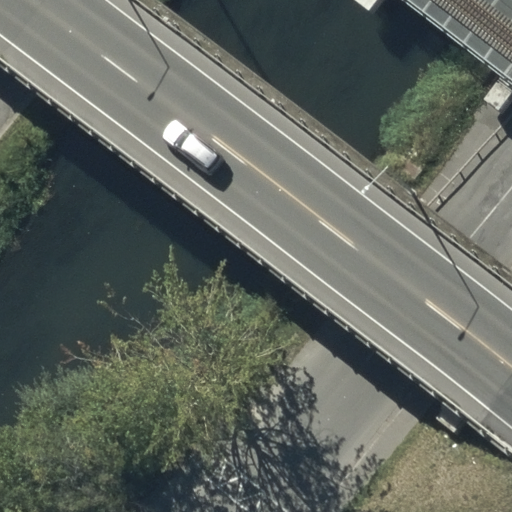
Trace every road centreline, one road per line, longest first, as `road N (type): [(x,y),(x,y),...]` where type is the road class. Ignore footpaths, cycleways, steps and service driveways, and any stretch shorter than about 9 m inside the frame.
road 1 (trunk): [(511,370),(26,0)]
road 2 (residential): [(511,187),(238,511)]
